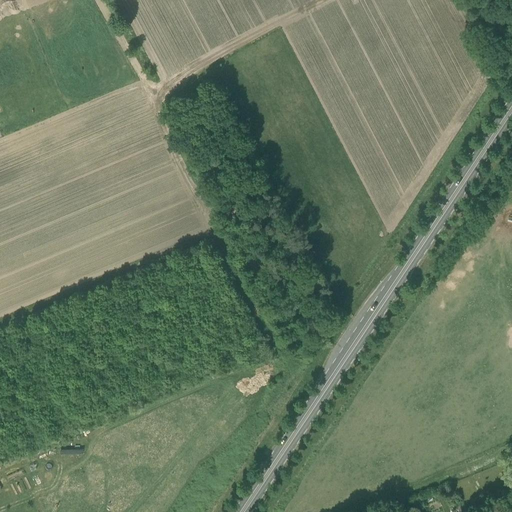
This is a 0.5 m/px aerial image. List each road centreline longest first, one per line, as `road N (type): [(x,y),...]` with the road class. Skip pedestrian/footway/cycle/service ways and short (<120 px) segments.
road 1 (primary): [(242,511),(511,109)]
road 2 (track): [(96,0),(154,89),(328,0)]
road 3 (track): [(511,446),(399,492)]
